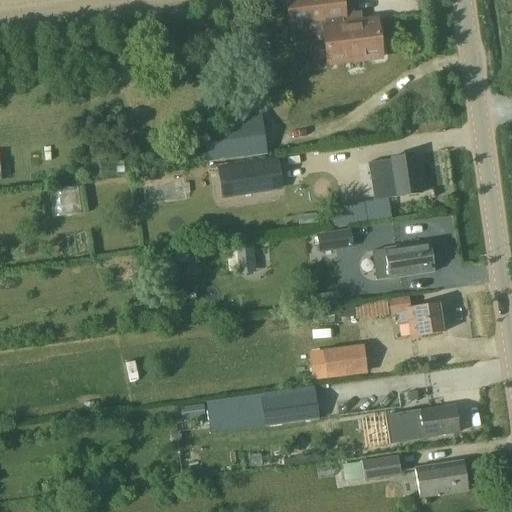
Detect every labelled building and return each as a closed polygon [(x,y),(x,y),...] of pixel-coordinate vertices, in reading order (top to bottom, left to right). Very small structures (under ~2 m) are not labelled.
[(323,28),(328,66),(382,59),(377,21),(344,25),(343,18),(345,18),(342,0),(293,0),(287,1),(290,25),(324,20),(325,28),(323,28)] [(334,112),(274,120),(278,152),(338,143),(334,112)] [(200,161),(260,156),(257,116),(196,121),(200,161)] [(383,189),(395,188),(396,199),(421,195),(415,155),(390,158),(391,167),(380,169),(383,189)] [(218,172),(222,197),(281,189),(278,164),(218,172)] [(364,202),(349,205),(352,224),(367,222),(364,202)] [(349,229),(316,235),(319,253),(352,248),(349,229)] [(383,250),(388,280),(434,273),(429,243),(383,250)] [(253,244),(238,245),(236,245),(236,255),(254,254),(253,244)] [(389,316),(406,314),(411,339),(443,334),(438,304),(409,309),(407,297),(386,301),(389,316)] [(386,301),(354,305),(356,320),(389,316),(386,301)] [(353,307),(337,309),(338,319),(354,317),(353,307)] [(365,351),(325,357),(329,381),(368,375),(365,351)] [(262,400),(265,425),(318,418),(314,393),(262,400)] [(417,393),(407,394),(408,401),(418,400),(417,393)] [(203,406),(180,409),(182,420),(205,417),(203,406)] [(419,412),(423,439),(459,434),(455,406),(419,412)] [(181,472),(203,472),(202,449),(180,449),(181,472)] [(341,464),(344,485),(397,478),(395,457),(341,464)] [(413,470),(419,499),(467,492),(463,462),(413,470)]
